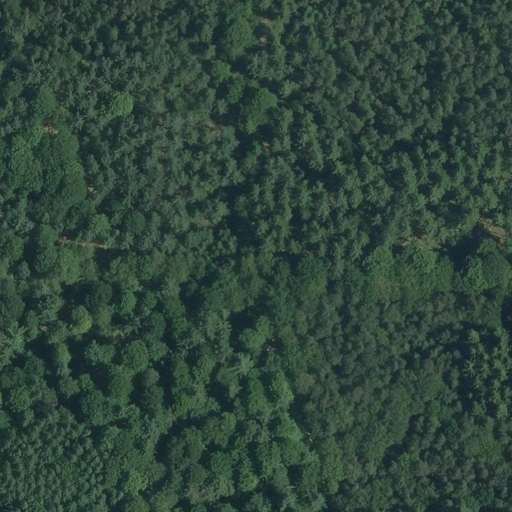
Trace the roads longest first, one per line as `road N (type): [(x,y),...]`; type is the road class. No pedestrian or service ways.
road 1 (track): [(332,511),(260,286),(215,0)]
road 2 (track): [(0,282),(511,290)]
